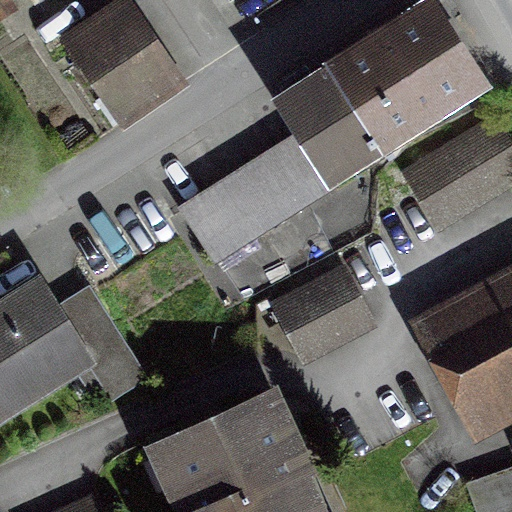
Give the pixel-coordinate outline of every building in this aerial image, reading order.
[(184,88),(128,0),(126,0),(54,46),(110,134),(184,88)] [(445,7),(278,110),(336,203),(503,101),(445,7)] [(511,136),(509,131),(409,189),(441,245),(511,204),(511,136)] [(320,224),(283,156),(186,208),(223,276),(320,224)] [(282,312),(311,369),(368,340),(339,284),(282,312)] [(0,323),(0,440),(102,377),(50,293),(0,323)] [(511,296),(429,336),(482,444),(511,429),(511,296)] [(320,511),(275,417),(160,472),(179,511),(320,511)] [(511,511),(511,469),(467,486),(476,511),(511,511)]
